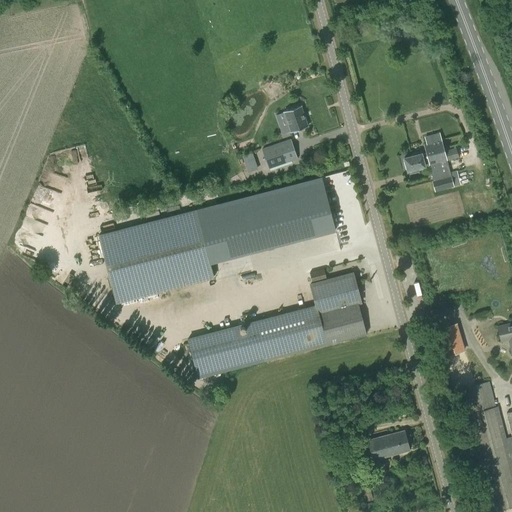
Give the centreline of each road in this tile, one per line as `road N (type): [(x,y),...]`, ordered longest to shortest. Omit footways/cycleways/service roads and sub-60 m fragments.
road 1 (unclassified): [(453,511),(316,0)]
road 2 (primary): [(511,156),(453,0)]
